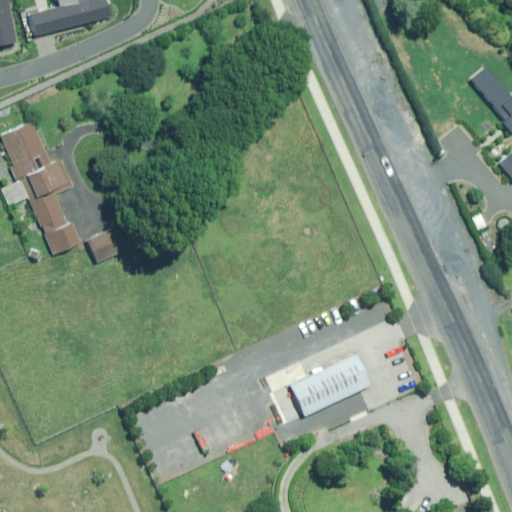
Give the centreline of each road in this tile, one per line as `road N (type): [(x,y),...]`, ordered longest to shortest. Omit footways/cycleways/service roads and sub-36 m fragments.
road 1 (tertiary): [(309,0),(511,453)]
road 2 (residential): [(0,315),(35,295),(288,210)]
road 3 (residential): [(149,0),(136,25),(0,80)]
